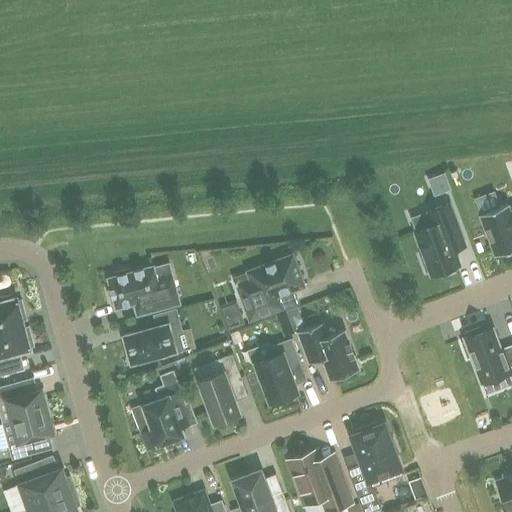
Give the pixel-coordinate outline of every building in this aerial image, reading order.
[(444,173),(429,179),(434,194),(450,188),(444,173)] [(449,203),(427,211),(432,225),(416,231),(425,255),(421,256),(426,271),(430,270),(432,275),(443,271),(444,274),(457,269),(456,266),(459,264),(454,250),(465,245),(461,233),(449,203)] [(511,206),(509,207),(508,203),(480,214),(496,255),(505,251),(507,255),(511,252),(511,206)] [(236,282),(238,287),(250,319),(282,307),(277,295),(304,285),(293,254),(248,271),(250,276),(236,282)] [(168,264),(154,268),(153,265),(130,271),(129,268),(114,272),(115,275),(108,277),(111,289),(108,290),(111,303),(115,303),(116,307),(135,302),(138,314),(179,303),(168,264)] [(0,329),(24,323),(20,312),(25,310),(22,299),(17,300),(16,297),(13,298),(12,294),(0,296),(0,329)] [(242,302),(228,308),(236,327),(250,321),(242,302)] [(156,325),(124,334),(131,361),(162,353),(163,356),(162,356),(163,358),(183,350),(182,349),(177,332),(183,330),(176,308),(153,314),(156,325)] [(323,322),(321,322),(298,331),(310,363),(323,358),(331,379),(359,368),(344,329),(327,335),(323,322)] [(27,335),(24,323),(0,329),(0,375),(9,373),(5,356),(31,349),(30,346),(34,345),(31,334),(27,335)] [(511,350),(505,354),(503,349),(500,350),(493,330),(485,333),(484,330),(481,331),(480,326),(465,332),(466,336),(465,337),(466,341),(462,342),(468,357),(472,356),(482,382),(505,373),(509,384),(511,383),(511,350)] [(273,355),(255,362),(270,402),(281,397),(282,401),(296,396),(294,392),(297,391),(288,366),(301,362),(292,338),(270,346),(273,355)] [(233,353),(210,361),(215,373),(199,379),(215,422),(240,413),(229,383),(242,378),(233,353)] [(190,424),(183,404),(186,403),(174,370),(160,375),(164,384),(155,387),(159,398),(143,404),(152,428),(142,431),(148,447),(184,434),(182,428),(190,424)] [(2,422),(2,423),(47,410),(41,388),(20,394),(17,381),(0,385),(0,408),(9,406),(12,420),(2,422)] [(53,432),(47,410),(2,423),(12,459),(36,452),(32,438),(53,432)] [(379,474),(400,466),(394,451),(397,450),(393,438),(390,439),(384,423),(379,425),(377,421),(356,429),(358,433),(353,435),(363,462),(347,468),(363,511),(368,511),(381,507),(373,486),(382,482),(379,474)] [(333,453),(320,458),(317,448),(288,459),(305,503),(321,497),(327,511),(352,502),(333,453)] [(14,469),(28,507),(75,490),(70,476),(66,477),(62,467),(39,475),(34,461),(14,469)] [(290,511),(282,490),(270,494),(261,469),(233,479),(245,511),(290,511)] [(511,471),(506,473),(507,477),(496,481),(508,511),(511,509),(511,471)] [(80,504),(75,490),(28,507),(29,511),(78,511),(76,505),(80,504)] [(227,511),(224,503),(213,507),(209,505),(204,490),(175,501),(179,511),(227,511)]
